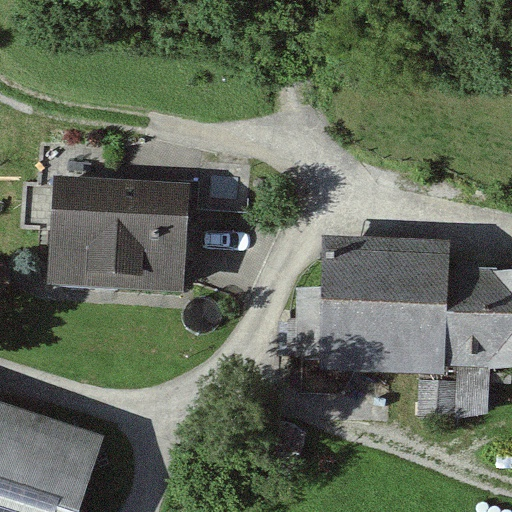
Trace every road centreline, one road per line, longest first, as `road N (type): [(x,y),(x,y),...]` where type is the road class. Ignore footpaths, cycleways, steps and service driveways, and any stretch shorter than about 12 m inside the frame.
road 1 (track): [(0,84),(52,108),(286,141),(323,172),(318,218),(275,303),(219,374),(170,418)]
road 2 (track): [(0,375),(109,410),(170,418)]
